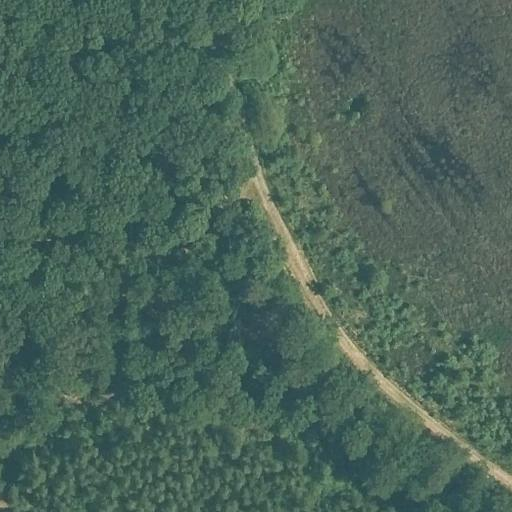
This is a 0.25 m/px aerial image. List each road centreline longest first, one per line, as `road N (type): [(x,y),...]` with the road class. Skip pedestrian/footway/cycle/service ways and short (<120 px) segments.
road 1 (track): [(511,485),(399,404),(336,338),(257,174)]
road 2 (track): [(257,174),(0,361)]
road 3 (track): [(257,174),(203,0)]
